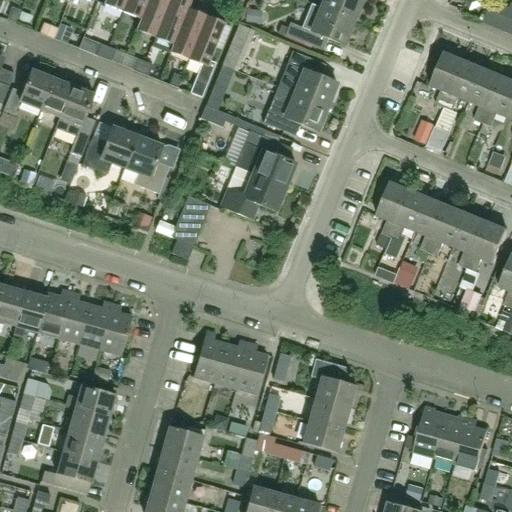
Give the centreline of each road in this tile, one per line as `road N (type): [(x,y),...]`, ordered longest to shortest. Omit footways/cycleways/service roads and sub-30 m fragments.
road 1 (residential): [(107,511),(178,288)]
road 2 (residential): [(202,110),(0,31)]
road 3 (residential): [(280,320),(356,131)]
road 4 (residential): [(178,288),(0,229)]
road 5 (residential): [(511,196),(356,131)]
road 6 (residential): [(352,511),(395,356)]
road 7 (residential): [(356,131),(409,1)]
road 8 (residential): [(511,393),(395,356)]
road 9 (residential): [(395,356),(280,320)]
